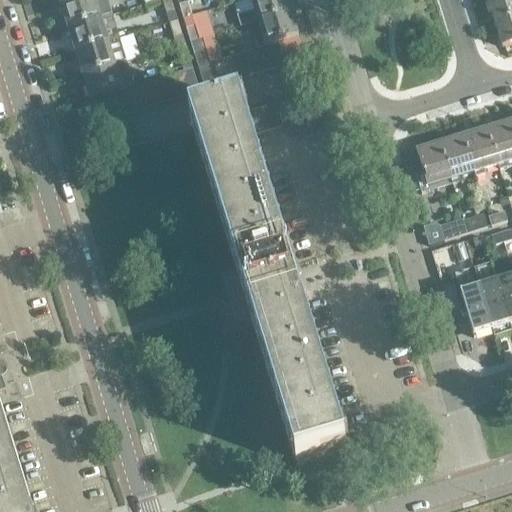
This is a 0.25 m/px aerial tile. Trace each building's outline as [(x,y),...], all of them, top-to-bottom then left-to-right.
[(93,0),(85,0),(60,8),(67,31),(100,21),(93,0)] [(165,17),(174,14),(169,0),(168,0),(161,3),(165,17)] [(199,14),(218,12),(216,0),(198,2),(199,14)] [(285,0),(252,0),(250,1),(254,13),(237,18),(240,30),(257,25),(290,14),(285,0)] [(495,26),(511,20),(511,0),(494,0),(487,2),(495,26)] [(183,22),(191,19),(187,5),(178,7),(183,22)] [(290,14),(257,25),(262,39),(248,43),(251,53),(255,52),(267,48),(277,45),(298,39),(290,14)] [(75,56),(119,42),(112,17),(100,21),(67,31),(75,56)] [(511,20),(495,26),(502,50),(511,46),(511,20)] [(222,22),(201,29),(206,42),(227,35),(222,22)] [(172,40),(182,38),(177,23),(168,26),(172,40)] [(190,45),(198,43),(194,29),(186,31),(190,45)] [(119,42),(75,56),(82,79),(126,65),(119,42)] [(267,48),(274,71),(284,68),(277,45),(267,48)] [(180,64),(189,61),(184,47),(175,50),(180,64)] [(274,71),(267,48),(255,52),(262,75),(274,71)] [(244,55),(251,78),(262,75),(255,52),(251,53),(244,55)] [(233,59),(240,82),(251,78),(244,55),(233,59)] [(198,70),(206,67),(202,56),(194,58),(198,70)] [(222,62),(229,85),(240,82),(233,59),(222,62)] [(229,85),(222,62),(210,66),(217,89),(229,85)] [(89,103),(134,89),(126,65),(82,79),(89,103)] [(206,67),(198,70),(205,93),(217,89),(210,66),(206,67)] [(181,75),(188,98),(199,94),(192,71),(181,75)] [(169,79),(176,102),(188,98),(181,75),(169,79)] [(158,82),(165,105),(176,102),(169,79),(158,82)] [(146,86),(154,109),(165,105),(158,82),(146,86)] [(135,89),(142,112),(154,109),(146,86),(135,89)] [(124,93),(131,115),(142,112),(135,89),(134,89),(124,93)] [(113,96),(120,119),(131,115),(124,93),(113,96)] [(120,119),(113,96),(101,100),(108,123),(120,119)] [(284,103),(291,126),(301,123),(294,100),(284,103)] [(272,107),(280,130),(291,126),(284,103),(272,107)] [(261,110),(268,133),(280,130),(272,107),(261,110)] [(230,309),(231,308),(236,324),(250,320),(296,468),(346,453),(240,108),(190,124),(235,271),(221,276),(226,292),(224,292),(224,293),(222,294),(221,296),(220,297),(220,298),(220,299),(220,301),(221,303),(221,304),(222,305),(223,307),(225,308),(227,308),(228,309),(230,309)] [(268,133),(261,110),(249,114),(256,137),(268,133)] [(511,131),(510,127),(487,134),(499,173),(508,170),(507,165),(511,163),(511,131)] [(499,173),(487,134),(464,141),(476,180),(485,177),(484,173),(497,168),(499,173)] [(167,140),(174,162),(185,159),(177,136),(167,140)] [(174,162),(167,140),(156,143),(163,166),(174,162)] [(476,180),(464,141),(440,148),(452,187),(462,184),(460,180),(474,176),(475,180),(476,180)] [(163,166),(156,143),(144,146),(152,169),(163,166)] [(152,169),(144,146),(133,150),(141,173),(152,169)] [(452,187),(440,148),(417,155),(429,194),(438,192),(437,187),(451,183),(452,187)] [(141,173),(133,150),(132,150),(118,154),(125,178),(141,173)] [(488,220),(491,229),(507,224),(504,215),(488,220)] [(465,227),(468,236),(487,231),(484,221),(465,227)] [(468,236),(465,227),(464,223),(439,230),(444,244),(468,236)] [(478,291),(492,334),(509,329),(496,286),(487,257),(470,262),(473,272),(478,291)] [(492,334),(478,291),(473,272),(454,278),(473,340),(492,334)] [(511,280),(496,286),(509,329),(511,327),(511,280)] [(0,511),(27,511),(0,422),(0,396),(5,395),(0,379),(2,379),(3,378),(4,377),(5,376),(5,375),(6,374),(6,373),(6,371),(6,370),(6,369),(6,367),(5,366),(4,365),(3,364),(1,363),(0,362),(0,511)]
